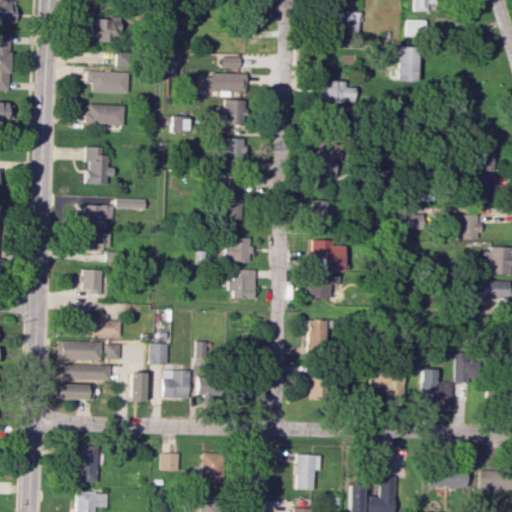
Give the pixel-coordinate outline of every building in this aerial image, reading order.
[(0,0),(0,22),(11,22),(11,0),(0,0)] [(411,0),(411,10),(426,11),(426,2),(434,3),(434,0),(411,0)] [(347,27),(347,32),(356,32),(357,11),(331,11),(331,27),(347,27)] [(257,29),(257,16),(246,16),(245,29),(257,29)] [(89,17),(89,37),(96,38),(96,41),(117,41),(118,18),(89,17)] [(423,19),(404,19),(404,35),(423,35),(423,19)] [(0,89),(7,89),(8,34),(0,34),(0,89)] [(394,80),(415,81),(416,46),(395,46),(394,80)] [(125,51),(113,52),(113,65),(125,65),(125,51)] [(219,67),(237,67),(237,56),(219,56),(219,67)] [(88,91),(124,92),(125,71),(83,70),(83,82),(89,82),(88,91)] [(243,90),(243,73),(207,72),(207,76),(198,76),(197,90),(243,90)] [(315,101),(352,102),(352,87),(342,86),(343,80),(316,80),(315,101)] [(221,106),(215,106),(214,122),(243,123),(243,99),(221,99),(221,106)] [(0,101),(0,120),(10,121),(11,102),(0,101)] [(120,104),(84,103),(83,124),(120,125),(120,104)] [(185,133),(186,116),(168,115),(168,132),(185,133)] [(242,138),(211,137),(211,148),(222,149),(221,162),(241,162),(242,138)] [(312,173),(337,174),(338,140),(313,139),(312,173)] [(474,170),(474,188),(491,188),(492,146),(471,145),(470,169),(474,170)] [(82,183),(104,183),(104,176),(110,176),(111,167),(104,167),(104,154),(98,154),(98,146),(84,146),(83,170),(82,170),(82,183)] [(237,187),(219,186),(218,218),(237,219),(237,187)] [(141,208),(142,199),(112,198),(111,207),(141,208)] [(324,229),(325,200),(309,200),(308,229),(324,229)] [(109,205),(80,204),(79,226),(102,227),(102,219),(108,219),(109,205)] [(420,213),(401,213),(402,228),(421,227),(420,213)] [(476,214),(454,214),(454,238),(476,238),(476,214)] [(107,249),(107,231),(79,231),(79,249),(107,249)] [(246,260),(246,251),(248,252),(248,237),(221,237),(221,260),(246,260)] [(341,245),(331,245),(331,239),(308,239),(308,255),(321,255),(321,270),(340,271),(341,245)] [(487,260),(487,273),(508,273),(508,265),(511,264),(511,247),(481,247),(481,260),(487,260)] [(227,278),(227,297),(251,298),(252,269),(236,268),(235,278),(227,278)] [(78,292),(101,291),(101,269),(77,269),(78,292)] [(305,297),(326,298),(326,288),(336,288),(336,274),(306,274),(305,297)] [(506,280),(477,279),(477,297),(509,298),(509,289),(506,288),(506,280)] [(116,320),(104,320),(104,314),(72,313),(72,335),(116,335),(116,320)] [(304,349),(323,349),(323,319),(303,319),(304,349)] [(53,358),(97,360),(97,341),(53,340),(53,358)] [(100,358),(115,358),(116,343),(100,343),(100,358)] [(163,364),(163,343),(146,343),(145,364),(163,364)] [(452,382),(471,381),(469,354),(451,355),(452,382)] [(105,379),(106,364),(52,363),(52,378),(105,379)] [(401,368),(368,367),(367,387),(384,387),(384,394),(400,395),(401,368)] [(417,391),(429,391),(429,401),(439,401),(439,409),(448,409),(449,381),(432,380),(432,368),(418,368),(417,391)] [(185,397),(186,369),(159,369),(159,396),(185,397)] [(141,372),(126,372),(125,400),(141,400),(141,372)] [(303,396),(326,396),(327,373),(303,373),(303,396)] [(217,396),(216,375),(187,376),(188,393),(200,392),(200,397),(217,396)] [(230,396),(245,398),(247,380),(233,379),(230,396)] [(89,399),(89,383),(53,383),(53,398),(89,399)] [(95,445),(75,444),(74,481),(93,481),(95,445)] [(156,469),(175,470),(175,452),(157,452),(156,469)] [(198,482),(217,482),(217,452),(199,452),(198,482)] [(317,454),(293,453),(292,488),(310,488),(310,469),(316,469),(317,454)] [(464,469),(428,468),(427,485),(463,486),(464,469)] [(511,489),(511,470),(476,469),(475,488),(511,489)] [(390,511),(392,475),(377,475),(376,496),(360,496),(360,484),(346,484),(345,511),(390,511)] [(103,506),(103,492),(73,491),(71,511),(90,511),(91,506),(103,506)] [(218,511),(218,499),(198,498),(197,511),(218,511)]
